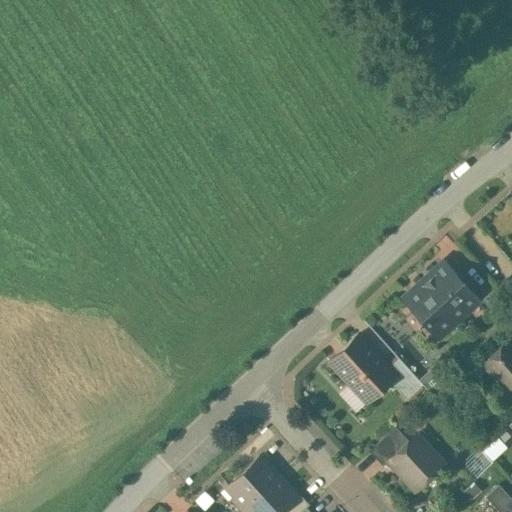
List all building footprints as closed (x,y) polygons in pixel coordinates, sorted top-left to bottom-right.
[(478,298),(444,261),(437,268),(435,266),(418,282),(419,284),(406,296),(439,333),(478,298)] [(511,318),(511,306),(499,291),(488,301),(507,323),(511,318)] [(395,373),(358,332),(330,358),(367,399),(395,373)] [(511,388),(511,343),(508,338),(483,361),(510,390),(511,388)] [(396,424),(369,448),(383,464),(389,459),(389,458),(409,439),(396,424)] [(444,462),(417,432),(409,439),(389,458),(389,459),(416,488),(444,462)] [(486,448),(495,458),(510,444),(502,435),(486,448)] [(260,453),(226,484),(252,511),(278,511),(297,494),(260,453)] [(511,511),(511,496),(499,483),(486,495),(501,511),(511,511)] [(297,494),(278,511),(299,511),(307,505),(310,502),(300,491),(297,494)]
